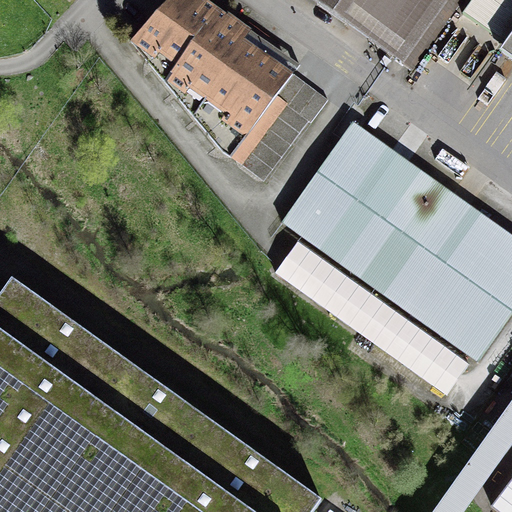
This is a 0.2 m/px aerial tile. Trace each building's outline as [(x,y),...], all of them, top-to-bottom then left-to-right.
[(223,153),(240,163),(286,104),(287,105),(305,83),(294,74),(292,76),(244,39),(251,31),(228,14),(226,16),(203,0),(168,0),(130,42),(223,153)] [(310,0),(410,71),(460,0),(310,0)] [(511,0),(472,0),(463,13),(505,43),(499,51),(511,60),(511,0)] [(328,101),(305,83),(287,105),(286,104),(240,163),(263,181),(309,121),(310,123),(328,101)] [(478,362),(511,313),(511,237),(353,125),(283,224),(478,362)] [(0,511),(314,511),(322,502),(12,281),(0,297),(0,511)]
